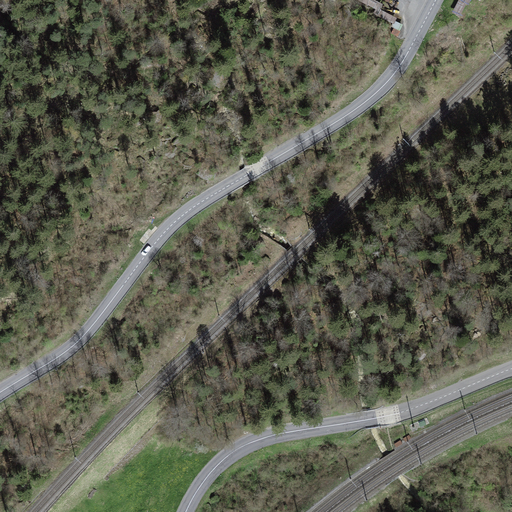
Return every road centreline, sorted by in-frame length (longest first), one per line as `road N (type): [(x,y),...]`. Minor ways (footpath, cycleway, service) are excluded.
road 1 (secondary): [(0,392),(80,338),(182,215),(373,95),(436,0)]
road 2 (tertiary): [(511,368),(400,413),(248,443),(210,472),(185,511)]
